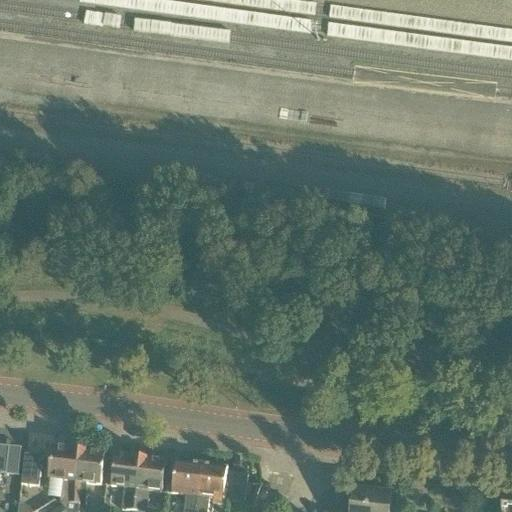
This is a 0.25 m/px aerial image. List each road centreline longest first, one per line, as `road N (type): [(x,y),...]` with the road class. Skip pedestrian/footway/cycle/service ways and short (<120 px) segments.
road 1 (residential): [(511,210),(293,173),(0,149)]
road 2 (tertiary): [(371,448),(0,392)]
road 3 (tertiary): [(511,463),(371,448)]
